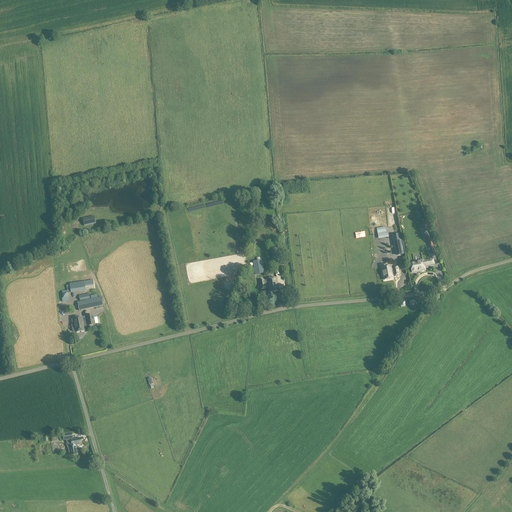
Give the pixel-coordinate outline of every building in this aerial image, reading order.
[(85,226),(96,223),(94,217),(83,219),(85,226)] [(421,230),(427,227),(426,226),(427,225),(426,222),(425,222),(424,221),(418,224),(421,230)] [(404,254),(401,238),(400,234),(396,235),(397,238),(395,239),(398,255),(404,254)] [(435,253),(430,238),(426,240),(431,254),(435,253)] [(271,252),(274,264),(280,263),(277,251),(271,252)] [(414,261),(415,263),(410,264),(412,273),(425,270),(424,267),(434,265),(433,260),(423,261),(422,260),(414,261)] [(264,273),(261,261),(253,262),(256,275),(264,273)] [(383,277),(384,281),(394,279),(393,276),(394,276),(395,277),(399,276),(400,276),(398,267),(397,267),(393,267),(392,268),(392,269),(391,265),(388,266),(387,263),(380,264),(381,269),(382,272),(381,273),(382,276),(383,277)] [(265,286),(267,285),(269,293),(279,291),(276,278),(266,280),(266,281),(264,281),(264,280),(259,281),(261,290),(266,289),(265,286)] [(71,293),(85,291),(84,283),(70,285),(71,293)] [(101,297),(78,303),(79,311),(103,306),(101,297)] [(73,331),(74,332),(76,331),(76,333),(85,331),(84,325),(87,325),(88,326),(95,325),(93,315),(86,316),(87,321),(83,322),(82,317),(73,319),(72,319),(72,320),(73,324),(72,325),(73,331)] [(71,455),(77,454),(76,448),(77,448),(76,448),(76,446),(82,444),(81,438),(71,440),(72,443),(71,443),(67,445),(69,451),(69,454),(71,454),(71,455)] [(52,452),(59,450),(58,442),(51,444),(52,452)]
